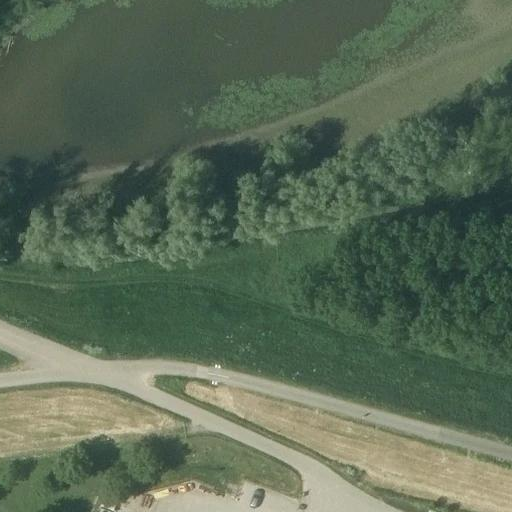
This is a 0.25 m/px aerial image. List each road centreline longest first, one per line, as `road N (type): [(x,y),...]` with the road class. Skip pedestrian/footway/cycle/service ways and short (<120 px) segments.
road 1 (unclassified): [(93,372),(193,371),(511,456)]
road 2 (unclassified): [(380,511),(266,446),(93,372)]
